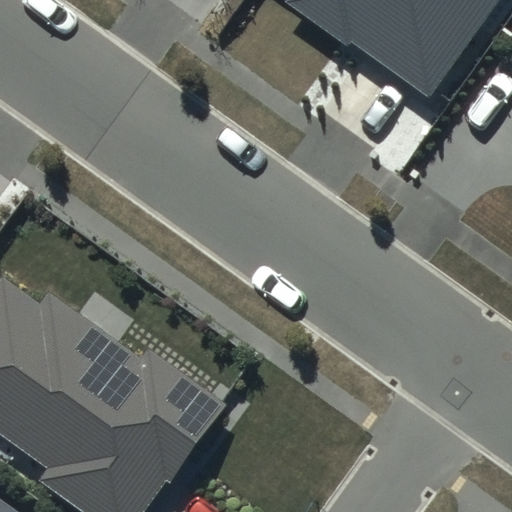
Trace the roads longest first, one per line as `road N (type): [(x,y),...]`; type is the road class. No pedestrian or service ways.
road 1 (residential): [(469,366),(0,24)]
road 2 (residential): [(363,511),(469,366)]
